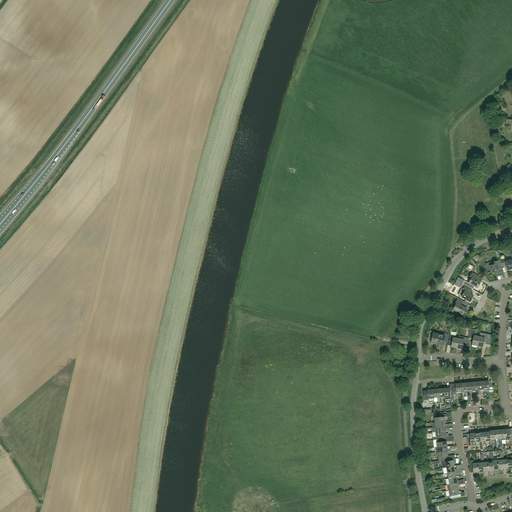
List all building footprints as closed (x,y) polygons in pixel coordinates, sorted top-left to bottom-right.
[(30,182),(20,191),(22,193),(32,184),(30,182)] [(507,271),(511,269),(511,261),(511,260),(507,261),(507,259),(501,260),(502,266),(505,265),(507,271)] [(486,271),(490,270),(491,275),(496,273),(495,271),(499,270),(499,271),(502,271),(501,269),(502,269),(500,260),(493,262),(485,264),(486,271)] [(464,281),(463,284),(473,289),(474,287),(477,288),(478,288),(481,283),(480,282),(475,279),(477,276),(471,273),(468,279),(470,280),(468,283),(464,281)] [(470,301),(473,295),(467,292),(469,289),(464,286),(462,290),(464,291),(461,297),(470,301)] [(462,315),(466,309),(460,305),(462,302),(457,299),(454,306),(455,306),(453,310),(462,315)] [(471,345),(477,346),(479,337),(476,336),(476,334),(475,330),(470,329),(468,338),(469,338),(473,339),(471,345)] [(430,343),(437,344),(439,335),(435,334),(436,332),(429,331),(428,337),(432,337),(430,343)] [(439,335),(437,344),(443,345),(444,340),(448,341),(449,335),(442,333),(442,335),(439,335)] [(479,337),(477,346),(483,347),(484,341),(487,342),(488,334),(483,333),(482,337),(479,337)] [(451,347),(457,348),(458,339),(455,338),(456,336),(450,335),(449,341),(452,341),(451,347)] [(458,339),(457,348),(462,349),(462,348),(463,343),(467,344),(469,338),(462,337),(459,336),(458,339)] [(492,386),(489,386),(489,381),(483,382),(483,390),(489,390),(489,392),(492,392),(492,386)] [(461,392),(460,384),(455,385),(455,388),(452,388),(453,397),(456,396),(456,393),(461,392)] [(449,388),(444,389),(445,397),(445,400),(453,400),(453,397),(452,388),(449,388)] [(434,402),(434,398),(433,398),(433,390),(427,391),(427,392),(423,392),(424,402),(428,401),(429,403),(434,402)] [(434,418),(435,423),(445,422),(444,417),(447,417),(446,414),(434,415),(434,418)] [(446,436),(445,431),(436,432),(436,433),(436,437),(433,438),(433,440),(437,440),(449,439),(453,438),(452,436),(446,436)] [(437,448),(447,447),(446,442),(449,442),(449,439),(437,440),(437,443),(436,443),(437,448)] [(439,461),(443,460),(450,459),(450,456),(448,456),(447,451),(437,452),(438,457),(439,461)] [(443,468),(446,468),(454,466),(453,461),(451,461),(450,459),(443,460),(443,462),(442,462),(443,468)] [(469,461),(470,468),(472,467),(473,473),(478,472),(477,463),(473,464),(473,460),(469,461)] [(449,484),(447,485),(448,491),(458,489),(458,485),(464,484),(464,482),(462,482),(449,484)] [(460,497),(458,489),(448,491),(450,499),(460,497)]
